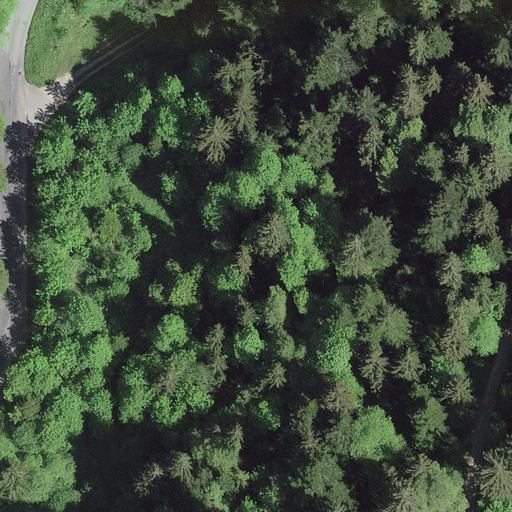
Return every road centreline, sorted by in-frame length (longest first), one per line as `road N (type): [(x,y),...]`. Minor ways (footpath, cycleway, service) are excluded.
road 1 (tertiary): [(20,0),(10,41),(10,313),(0,354)]
road 2 (track): [(184,0),(43,105),(9,111)]
road 3 (track): [(465,511),(511,328)]
